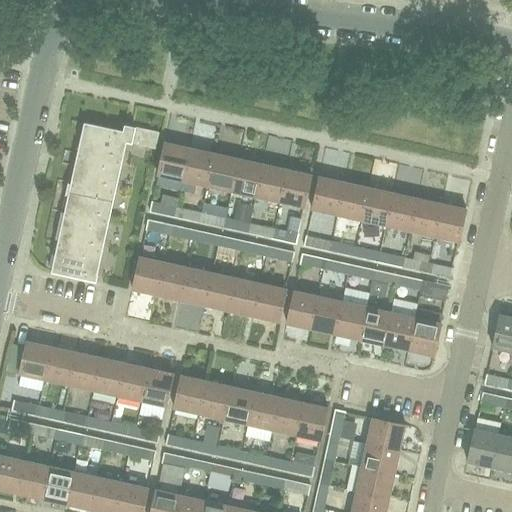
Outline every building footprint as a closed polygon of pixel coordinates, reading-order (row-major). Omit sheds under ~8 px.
[(51,273),(96,283),(98,274),(93,273),(98,252),(102,253),(104,245),(100,244),(104,223),(108,224),(110,215),(106,214),(111,193),(115,194),(117,185),(113,185),(117,163),(121,164),(123,156),(119,155),(124,132),(123,132),(84,123),(84,125),(89,126),(87,138),(82,137),(78,155),(83,156),(80,167),(75,166),(71,184),(76,185),(73,197),(68,196),(64,214),(69,215),(67,227),(62,226),(58,243),(63,245),(60,256),(55,255),(51,273)] [(135,128),(131,144),(156,149),(159,135),(159,133),(135,128)] [(190,148),(165,142),(158,176),(182,182),(190,148)] [(190,148),(182,182),(207,187),(214,153),(190,148)] [(214,153),(207,187),(231,192),(238,158),(214,153)] [(255,198),(263,164),(238,158),(231,192),(255,198)] [(279,203),(287,169),(263,164),(255,198),(279,203)] [(287,169),(279,203),(304,209),(312,174),(287,169)] [(320,176),(312,210),(337,216),(344,182),(320,176)] [(344,182),(337,216),(361,221),(369,187),(344,182)] [(369,187),(361,221),(385,226),(393,192),(369,187)] [(385,226),(409,232),(417,198),(393,192),(385,226)] [(417,198),(409,232),(434,237),(441,203),(417,198)] [(152,203),(150,212),(174,218),(177,208),(152,203)] [(459,243),(466,208),(441,203),(434,237),(459,243)] [(177,208),(174,218),(199,223),(201,213),(186,210),(177,208)] [(199,223),(223,229),(225,219),(208,215),(201,213),(199,223)] [(247,234),(249,224),(225,219),(223,229),(247,234)] [(148,220),(146,230),(171,235),(173,226),(148,220)] [(271,239),(274,229),(249,224),(247,234),(271,239)] [(173,226),(171,235),(195,241),(197,231),(173,226)] [(296,245),(298,235),(274,229),(271,239),(296,245)] [(197,231),(195,241),(219,246),(221,236),(197,231)] [(243,251),(245,242),(221,236),(219,246),(243,251)] [(331,242),(306,237),(304,246),(329,252),(331,242)] [(245,242),(243,251),(267,257),(270,247),(245,242)] [(353,257),(355,248),(331,242),(329,252),(353,257)] [(270,247),(267,257),(292,262),(295,252),(270,247)] [(353,257),(377,263),(379,253),(355,248),(353,257)] [(404,258),(379,253),(377,263),(402,268),(404,258)] [(302,254),(300,264),(325,270),(327,260),(302,254)] [(140,256),(133,291),(157,296),(165,262),(140,256)] [(404,258),(402,268),(426,273),(428,264),(404,258)] [(327,260),(325,270),(349,275),(351,265),(327,260)] [(165,262),(157,296),(182,301),(189,267),(165,262)] [(451,279),(453,269),(428,264),(426,273),(451,279)] [(376,270),(351,265),(349,275),(373,280),(376,270)] [(182,301),(206,307),(213,273),(189,267),(182,301)] [(400,276),(376,270),(373,280),(398,286),(400,276)] [(230,312),(237,278),(213,273),(206,307),(230,312)] [(400,276),(398,286),(422,291),(424,281),(400,276)] [(262,283),(237,278),(230,312),(254,317),(262,283)] [(445,302),(449,287),(424,281),(422,291),(421,296),(445,302)] [(254,317),(279,323),(286,289),(262,283),(254,317)] [(294,290),(287,325),(312,330),(319,296),(294,290)] [(319,296),(312,330),(336,335),(343,301),(319,296)] [(343,301),(336,335),(360,341),(368,307),(343,301)] [(384,346),(392,312),(368,307),(360,341),(384,346)] [(409,351),(416,317),(392,312),(384,346),(409,351)] [(511,317),(500,314),(493,349),(511,352),(511,317)] [(409,351),(433,357),(441,323),(416,317),(409,351)] [(27,341),(20,375),(44,380),(52,346),(27,341)] [(44,380),(69,386),(76,352),(52,346),(44,380)] [(100,357),(76,352),(69,386),(93,391),(100,357)] [(93,391),(117,397),(125,362),(100,357),(93,391)] [(141,402),(149,368),(125,362),(117,397),(141,402)] [(149,368),(141,402),(166,407),(174,373),(149,368)] [(206,380),(181,375),(174,409),(199,415),(206,380)] [(484,386),(509,392),(511,382),(487,376),(484,386)] [(223,420),(230,386),(206,380),(199,415),(223,420)] [(247,425),(255,391),(230,386),(223,420),(247,425)] [(279,396),(255,391),(247,425),(271,431),(279,396)] [(483,395),(480,404),(506,410),(508,400),(483,395)] [(271,431),(296,436),(303,402),(279,396),(271,431)] [(14,402),(11,411),(36,417),(38,407),(14,402)] [(328,407),(303,402),(296,436),(320,441),(328,407)] [(38,407),(36,417),(61,422),(63,412),(38,407)] [(345,412),(335,410),(330,435),(340,437),(345,412)] [(61,422),(85,427),(87,418),(63,412),(61,422)] [(111,423),(87,418),(85,427),(109,433),(111,423)] [(366,443),(400,450),(406,426),(372,418),(372,419),(366,443)] [(8,429),(33,434),(35,424),(10,419),(8,429)] [(111,423),(109,433),(133,438),(135,428),(111,423)] [(59,430),(35,424),(33,434),(57,439),(59,430)] [(159,434),(135,428),(133,438),(158,444),(160,434),(159,434)] [(475,429),(467,463),(492,468),(500,434),(475,429)] [(83,435),(59,430),(57,439),(81,445),(83,435)] [(511,436),(500,434),(492,468),(511,472),(511,436)] [(107,440),(83,435),(81,445),(105,450),(107,440)] [(191,451),(193,441),(168,435),(166,445),(191,451)] [(334,461),(340,437),(330,435),(325,459),(334,461)] [(129,456),(132,446),(107,440),(105,450),(129,456)] [(193,441),(191,451),(215,456),(217,446),(193,441)] [(395,475),(400,450),(366,443),(361,467),(395,475)] [(132,446),(129,456),(154,461),(156,451),(132,446)] [(239,461),(241,452),(217,446),(215,456),(239,461)] [(239,461),(263,467),(265,457),(241,452),(239,461)] [(187,468),(189,459),(164,453),(162,463),(163,463),(187,468)] [(0,463),(0,490),(19,495),(27,461),(2,455),(0,463)] [(288,472),(290,462),(265,457),(263,467),(288,472)] [(211,474),(213,464),(189,459),(187,468),(211,474)] [(319,484),(329,486),(334,461),(325,459),(319,484)] [(51,466),(27,461),(19,495),(43,500),(51,466)] [(290,462),(288,472),(313,478),(315,468),(295,463),(290,462)] [(213,464),(211,474),(235,479),(237,469),(213,464)] [(346,490),(355,492),(390,500),(395,475),(361,467),(352,465),(346,490)] [(51,466),(43,500),(68,505),(75,471),(51,466)] [(262,475),(237,469),(235,479),(259,484),(262,475)] [(68,505),(92,511),(99,477),(75,471),(68,505)] [(284,490),(286,480),(262,475),(259,484),(284,490)] [(99,477),(92,511),(97,511),(116,511),(124,482),(99,477)] [(286,480),(284,490),(309,495),(311,485),(286,480)] [(148,487),(124,482),(116,511),(142,511),(148,487)] [(324,510),(329,486),(319,484),(314,508),(324,510)] [(177,511),(181,495),(156,489),(151,511),(177,511)] [(386,511),(390,500),(355,492),(350,511),(386,511)] [(202,511),(205,500),(181,495),(177,511),(202,511)] [(227,511),(229,505),(205,500),(202,511),(227,511)]
